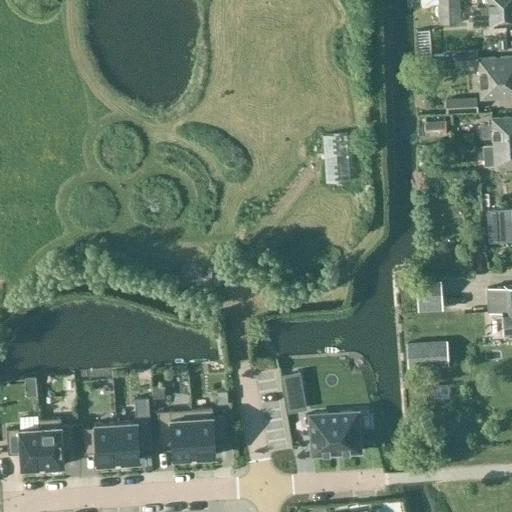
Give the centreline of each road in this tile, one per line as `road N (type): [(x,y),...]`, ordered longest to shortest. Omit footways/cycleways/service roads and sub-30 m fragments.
road 1 (residential): [(263,490),(34,502),(20,511)]
road 2 (residential): [(387,480),(263,490)]
